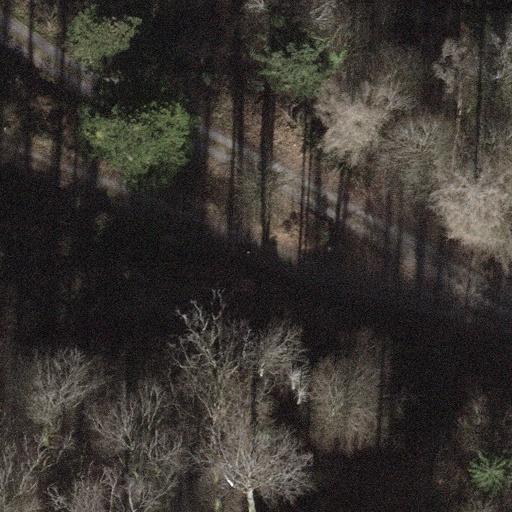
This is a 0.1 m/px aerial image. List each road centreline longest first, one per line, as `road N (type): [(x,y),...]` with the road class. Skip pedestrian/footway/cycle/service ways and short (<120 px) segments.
road 1 (track): [(489,282),(0,24)]
road 2 (track): [(489,282),(320,268),(0,160)]
